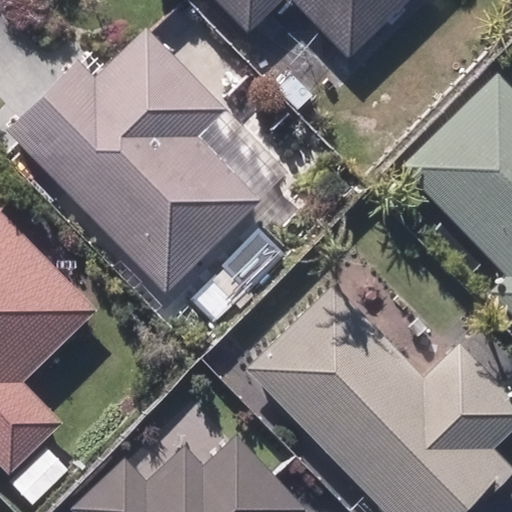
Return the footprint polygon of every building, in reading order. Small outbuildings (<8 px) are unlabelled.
[(283,0),(289,0),(346,60),(410,0),(209,0),(245,36),(283,0)] [(4,135),(163,296),(286,175),(145,32),(94,83),(75,63),(45,93),(4,135)] [(486,295),(511,321),(511,94),(495,76),(397,171),(502,279),(486,295)] [(276,93),(294,115),(312,100),(294,78),(276,93)] [(0,470),(8,478),(61,424),(24,386),(96,314),(0,216),(0,470)] [(220,270),(246,295),(284,258),(259,234),(220,270)] [(191,302),(217,326),(238,303),(212,279),(191,302)] [(246,374),(379,511),(461,511),(462,511),(477,498),(483,504),(511,475),(511,473),(492,453),(511,433),(511,403),(457,346),(421,381),(333,290),(246,374)] [(68,511),(305,511),(234,437),(229,443),(213,425),(186,451),(183,448),(172,458),(158,442),(129,470),(122,462),(68,511)] [(43,446),(6,481),(29,503),(65,467),(43,446)]
